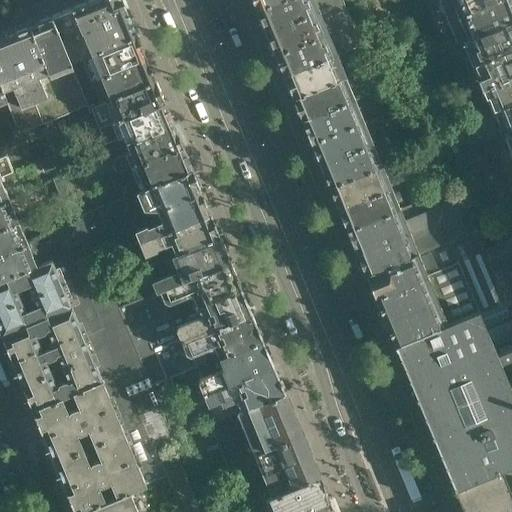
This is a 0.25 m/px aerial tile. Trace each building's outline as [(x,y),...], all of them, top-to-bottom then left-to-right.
[(97,0),(29,27),(46,69),(57,94),(78,86),(69,64),(81,59),(92,55),(137,36),(122,0),(97,0)] [(281,0),(251,0),(256,10),(281,0)] [(356,46),(337,0),(281,0),(256,10),(283,76),(328,58),(356,46)] [(452,4),(462,28),(468,26),(472,37),(511,21),(511,0),(457,0),(458,2),(452,4)] [(511,21),(472,37),(456,44),(461,56),(472,51),(476,63),(497,55),(495,49),(508,44),(510,50),(511,48),(511,21)] [(29,27),(0,39),(0,87),(13,82),(14,87),(12,93),(19,110),(34,104),(49,98),(41,79),(33,77),(32,74),(46,69),(29,27)] [(403,53),(398,40),(394,31),(379,37),(388,59),(403,53)] [(92,55),(81,59),(90,81),(101,77),(146,58),(137,36),(92,55)] [(475,91),(511,76),(511,48),(510,50),(511,53),(511,55),(500,60),(497,55),(476,63),(481,75),(470,79),(475,91)] [(90,81),(99,103),(110,98),(155,80),(146,58),(101,77),(90,81)] [(337,80),(328,58),(283,76),(292,98),(337,80)] [(346,102),(381,87),(372,66),(337,80),(292,98),(301,120),(346,102)] [(422,97),(417,86),(412,75),(397,81),(406,103),(422,97)] [(511,103),(511,76),(475,91),(480,102),(491,98),(496,110),(511,103)] [(99,103),(97,104),(106,127),(114,124),(165,104),(155,80),(110,98),(99,103)] [(355,124),(346,102),(301,120),(310,141),(355,124)] [(504,135),(511,131),(511,103),(496,110),(502,124),(491,128),(487,127),(464,136),(470,149),(500,136),(500,137),(504,135)] [(119,135),(102,142),(107,152),(174,125),(165,104),(114,124),(119,135)] [(364,146),(397,132),(388,110),(355,124),(310,141),(319,163),(364,146)] [(440,140),(431,118),(415,124),(424,146),(440,140)] [(64,120),(46,127),(54,145),(71,138),(64,120)] [(174,125),(107,152),(110,161),(127,155),(132,167),(183,147),(174,125)] [(511,131),(504,135),(510,151),(509,151),(511,159),(511,237),(485,249),(484,245),(478,247),(470,257),(451,264),(452,266),(433,274),(424,249),(398,260),(380,216),(346,229),(454,490),(511,465),(511,131)] [(447,157),(440,140),(424,146),(434,169),(449,163),(447,157)] [(382,189),(373,168),(364,146),(319,163),(337,207),(382,189)] [(137,179),(120,185),(125,198),(140,192),(192,170),(183,147),(132,167),(137,179)] [(0,177),(1,177),(12,172),(4,153),(0,154),(0,177)] [(55,155),(42,160),(46,170),(59,164),(55,155)] [(192,170),(140,192),(147,207),(152,211),(155,210),(201,191),(200,187),(192,170)] [(0,177),(0,203),(9,200),(19,196),(15,185),(6,189),(1,177),(0,177)] [(484,245),(476,226),(475,226),(468,207),(477,203),(474,182),(470,180),(458,185),(391,211),(380,216),(398,260),(424,249),(433,274),(452,266),(451,264),(470,257),(478,247),(484,245)] [(391,211),(382,189),(337,207),(346,229),(380,216),(391,211)] [(105,230),(89,236),(92,244),(99,260),(115,253),(140,243),(211,214),(201,191),(155,210),(152,215),(156,224),(147,228),(145,225),(110,240),(105,230)] [(0,228),(12,224),(7,212),(13,209),(9,200),(0,203),(0,228)] [(97,209),(80,216),(82,221),(89,236),(105,230),(97,209)] [(211,214),(140,243),(145,255),(157,250),(156,248),(165,245),(170,257),(220,237),(211,214)] [(0,254),(0,280),(30,269),(71,252),(72,252),(92,244),(82,221),(27,243),(10,250),(0,254)] [(12,224),(0,228),(0,254),(10,250),(27,243),(22,232),(16,234),(12,224)] [(175,270),(153,278),(158,290),(230,261),(220,237),(170,257),(175,270)] [(30,269),(0,280),(0,332),(2,336),(91,299),(111,291),(108,282),(99,260),(92,244),(72,252),(71,252),(30,269)] [(115,253),(99,260),(108,282),(124,275),(115,253)] [(138,298),(118,306),(129,333),(241,288),(230,261),(158,290),(138,298)] [(124,275),(108,282),(111,291),(118,306),(138,298),(137,294),(134,295),(126,275),(124,275)] [(241,288),(129,333),(141,360),(252,313),(241,288)] [(91,299),(2,336),(33,411),(121,375),(143,365),(141,360),(129,333),(118,306),(111,291),(91,299)] [(252,313),(141,360),(143,365),(152,385),(166,379),(205,363),(262,339),(252,313)] [(201,378),(198,383),(202,395),(274,366),(262,339),(205,363),(209,375),(201,378)] [(121,375),(33,411),(52,457),(75,511),(77,511),(128,491),(167,475),(164,468),(154,446),(143,420),(162,412),(152,385),(143,365),(121,375)] [(274,366),(202,395),(213,422),(285,393),(274,366)] [(166,379),(152,385),(162,412),(177,405),(166,379)] [(213,422),(211,423),(221,444),(293,414),(285,393),(213,422)] [(293,414),(221,444),(230,466),(302,435),(293,414)] [(302,435),(230,466),(233,473),(247,467),(249,463),(261,458),(268,474),(311,456),(302,435)] [(164,442),(154,446),(164,468),(178,462),(169,440),(164,442)] [(257,490),(242,496),(247,507),(266,499),(319,476),(311,456),(268,474),(274,488),(262,493),(257,490)] [(178,462),(164,468),(167,475),(173,490),(187,484),(178,462)] [(511,511),(511,465),(454,490),(463,511),(511,511)] [(319,476),(266,499),(271,511),(295,511),(328,498),(319,476)] [(187,484),(173,490),(180,505),(181,509),(195,503),(187,484)] [(128,491),(77,511),(137,511),(137,510),(129,492),(128,491)] [(295,511),(334,511),(328,498),(295,511)] [(198,511),(195,503),(181,509),(182,511),(198,511)]
